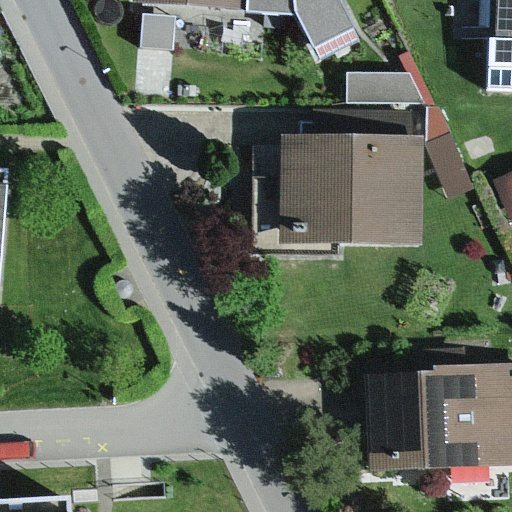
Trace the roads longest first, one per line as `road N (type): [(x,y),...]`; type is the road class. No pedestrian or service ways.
road 1 (residential): [(39,0),(237,404)]
road 2 (residential): [(237,404),(100,429),(0,434)]
road 3 (residential): [(237,404),(291,511)]
